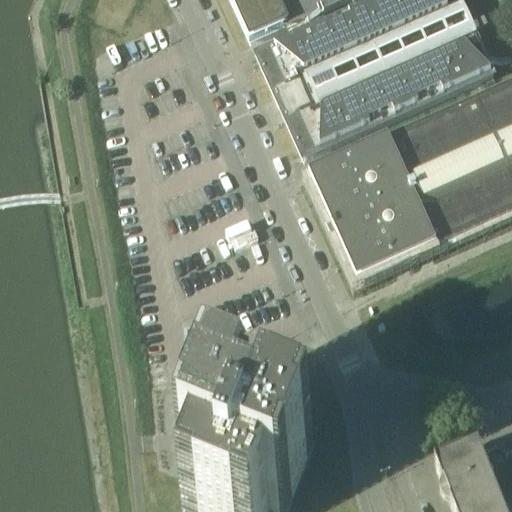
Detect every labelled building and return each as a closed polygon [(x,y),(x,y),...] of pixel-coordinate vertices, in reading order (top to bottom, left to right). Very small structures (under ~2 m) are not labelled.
[(227,0),(249,48),(356,0),(227,0)] [(454,0),(393,0),(256,62),(302,166),(491,81),(454,0)] [(364,158),(310,183),(312,187),(357,287),(393,271),(404,265),(410,263),(417,260),(428,255),(433,253),(511,217),(511,91),(386,148),(383,142),(361,152),(364,158)] [(260,449),(239,440),(247,423),(209,407),(179,481),(195,487),(184,511),(288,511),(314,449),(276,434),(267,430),(260,449)] [(511,455),(511,445),(501,450),(505,458),(511,455)] [(434,472),(442,493),(447,491),(454,509),(449,511),(500,511),(478,455),(434,472)]
